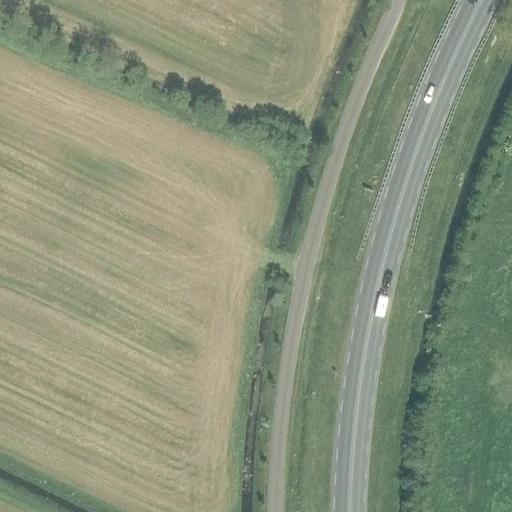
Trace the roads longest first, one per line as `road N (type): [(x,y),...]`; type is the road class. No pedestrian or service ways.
road 1 (trunk): [(348,511),(354,410),(394,218),(420,133),(479,0)]
road 2 (unclassified): [(273,511),(275,438),(301,273),(344,120),(397,0)]
